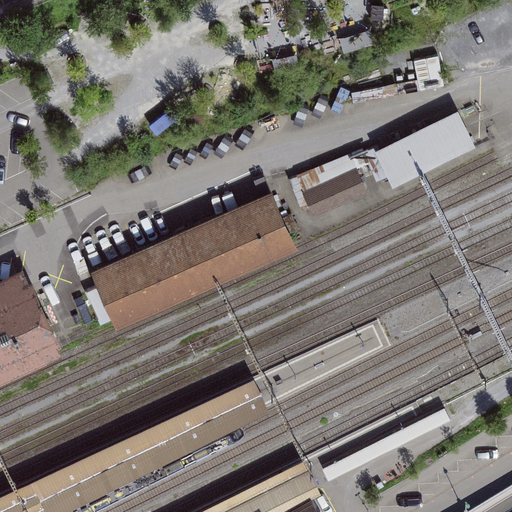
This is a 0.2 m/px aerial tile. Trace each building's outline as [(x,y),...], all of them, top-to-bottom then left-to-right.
[(448,35),(452,66),(499,59),(495,28),(448,35)] [(458,113),(375,153),(393,190),(477,150),(458,113)] [(295,179),(307,205),(361,181),(350,155),(295,179)] [(274,186),(92,266),(118,325),(299,244),(274,186)] [(26,285),(0,297),(0,363),(52,340),(26,285)] [(253,374),(0,491),(0,511),(51,511),(270,411),(253,374)] [(334,467),(340,478),(427,434),(421,423),(334,467)] [(288,511),(312,498),(321,491),(305,458),(197,511),(288,511)] [(320,511),(312,498),(288,511),(320,511)]
